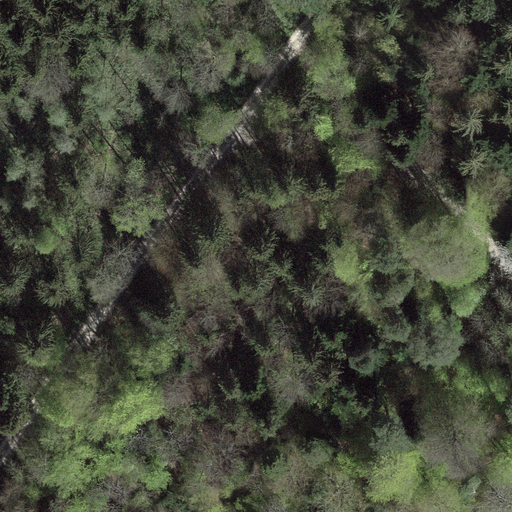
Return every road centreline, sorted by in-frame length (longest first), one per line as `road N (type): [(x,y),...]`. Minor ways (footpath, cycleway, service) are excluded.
road 1 (track): [(326,0),(0,460)]
road 2 (track): [(240,124),(297,123),(362,137),(445,196),(511,273)]
